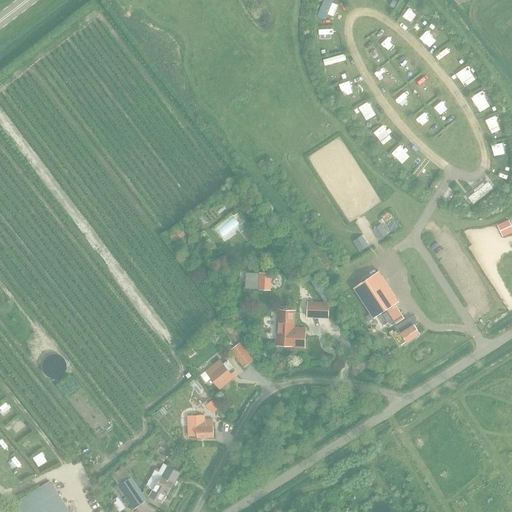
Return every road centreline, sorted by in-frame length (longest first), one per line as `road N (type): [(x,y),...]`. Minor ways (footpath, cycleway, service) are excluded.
road 1 (unclassified): [(195,511),(267,391),(336,382),(388,393),(400,404)]
road 2 (unclassified): [(232,511),(400,404)]
road 3 (unclassified): [(400,404),(511,334)]
